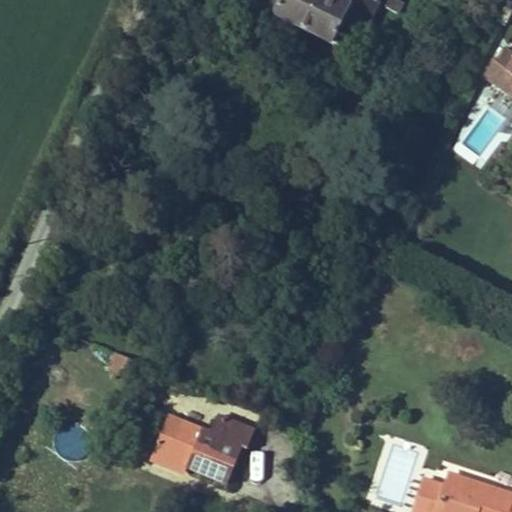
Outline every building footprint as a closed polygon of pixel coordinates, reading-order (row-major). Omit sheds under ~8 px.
[(280,0),(274,12),(369,65),(400,12),(378,0),(374,0),(368,10),(349,0),(280,0)] [(511,61),(511,38),(501,54),(511,61)] [(511,61),(501,54),(492,66),(511,80),(511,61)] [(108,370),(127,376),(133,358),(114,352),(108,370)] [(173,451),(215,470),(231,432),(237,435),(245,417),(209,401),(201,420),(158,400),(142,437),(173,451)] [(173,451),(142,437),(140,441),(170,455),(173,451)] [(462,466),(440,460),(437,469),(459,476),(462,466)] [(427,506),(437,472),(417,466),(408,501),(427,506)] [(510,480),(462,466),(459,476),(437,469),(437,472),(427,506),(426,508),(441,511),(454,511),(456,509),(458,503),(472,507),(470,511),(511,511),(511,473),(510,480)] [(470,511),(472,507),(458,503),(456,509),(466,511),(470,511)]
